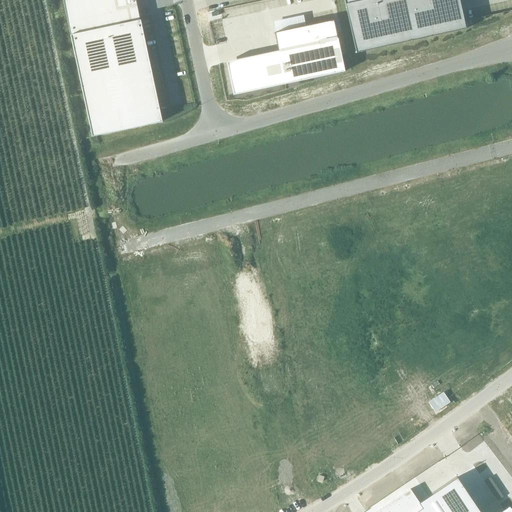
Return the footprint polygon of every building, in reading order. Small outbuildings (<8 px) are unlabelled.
[(135,0),(62,0),(89,125),(92,137),(95,136),(95,135),(158,122),(158,123),(162,122),(159,110),(135,0)] [(344,0),(346,5),(356,51),(355,51),(356,53),(465,29),(464,23),(458,0),(344,0)] [(253,57),(226,63),(233,95),(260,89),(302,80),(302,81),(344,72),(337,39),(333,21),(306,27),(276,33),(274,33),(278,52),(253,57)] [(455,202),(459,220),(463,238),(459,238),(463,254),(478,250),(478,249),(495,245),(495,247),(510,244),(510,240),(511,239),(511,176),(496,180),(496,177),(480,180),(481,182),(464,185),(463,184),(448,187),(451,203),(455,202)] [(335,219),(285,230),(298,290),(348,279),(397,268),(385,209),(335,219)] [(227,245),(118,270),(131,328),(154,435),(217,422),(212,398),(257,388),(238,305),(240,304),(227,245)] [(470,294),(455,297),(459,312),(462,311),(467,334),(472,357),(468,358),(472,373),(487,370),(486,366),(511,361),(506,342),(511,340),(511,288),(510,285),(495,288),(495,292),(471,297),(470,294)] [(353,377),(303,388),(310,421),(309,421),(309,422),(310,422),(320,467),(353,459),(353,460),(354,460),(354,459),(376,454),(371,431),(402,425),(403,425),(430,419),(420,375),(421,375),(420,374),(417,364),(423,362),(422,358),(422,357),(415,325),(415,324),(415,323),(414,324),(409,299),(345,313),(347,323),(346,323),(347,324),(358,376),(354,377),(354,376),(353,377)] [(410,489),(376,511),(511,511),(509,507),(507,508),(508,509),(504,511),(479,511),(456,478),(419,503),(410,489)]
